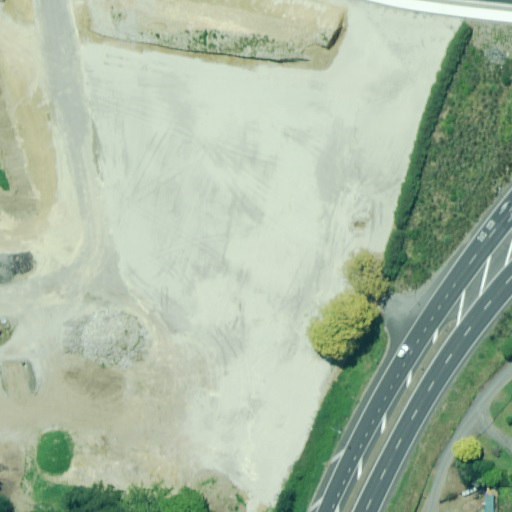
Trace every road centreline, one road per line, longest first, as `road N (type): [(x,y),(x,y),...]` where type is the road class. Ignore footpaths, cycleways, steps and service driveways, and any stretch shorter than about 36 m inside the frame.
road 1 (trunk): [(324,511),(422,331),(511,204)]
road 2 (trunk): [(511,278),(432,385),(366,511)]
